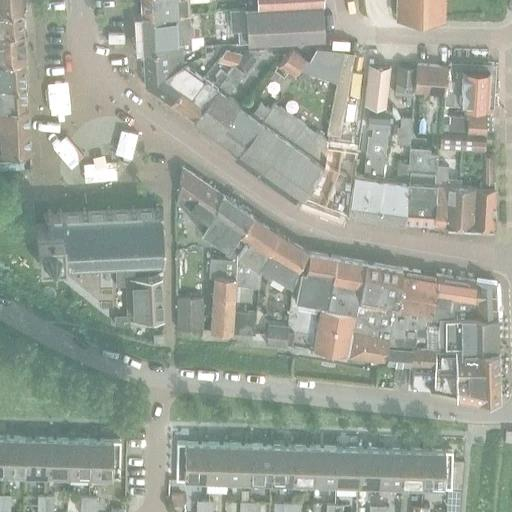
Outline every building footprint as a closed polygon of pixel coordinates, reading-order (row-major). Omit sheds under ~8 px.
[(0,0),(0,12),(21,12),(20,0),(0,0)] [(188,12),(188,0),(193,0),(139,0),(140,15),(188,12)] [(256,0),(257,5),(244,6),(244,9),(321,5),(320,0),(256,0)] [(395,0),(395,16),(443,17),(443,0),(395,0)] [(245,30),(246,42),(323,38),(321,5),(229,10),(230,30),(245,30)] [(0,36),(23,34),(21,12),(0,12),(0,36)] [(142,50),(181,49),(191,49),(190,37),(193,33),(192,26),(189,23),(188,12),(140,15),(142,50)] [(0,63),(5,63),(24,62),(23,34),(0,36),(0,63)] [(338,134),(353,53),(342,51),(342,50),(316,47),(308,60),(304,57),(297,67),(336,81),(326,132),(328,132),(338,134)] [(279,63),(291,48),(271,48),(262,57),(279,63)] [(297,67),(304,57),(291,48),(279,63),(293,73),(297,67)] [(183,65),(182,64),(181,49),(142,50),(145,85),(183,65)] [(217,60),(233,65),(242,54),(225,51),(217,60)] [(244,52),(236,65),(246,72),(254,58),(244,52)] [(0,87),(26,85),(24,62),(5,63),(0,63),(0,87)] [(368,62),(364,101),(384,103),(388,64),(368,62)] [(446,66),(415,63),(415,66),(413,90),(444,93),(446,66)] [(192,92),(202,79),(183,65),(145,85),(170,103),(177,92),(181,95),(186,88),(192,92)] [(216,135),(239,105),(239,104),(227,95),(243,72),(233,65),(226,73),(192,119),(216,135)] [(415,66),(397,65),(394,93),(412,95),(415,66)] [(443,104),(486,106),(488,69),(458,67),(458,73),(446,73),(444,93),(443,104)] [(192,119),(226,73),(220,68),(215,76),(217,77),(213,82),(205,76),(202,79),(192,92),(186,88),(181,95),(177,92),(170,103),(192,119)] [(0,109),(27,108),(26,85),(0,87),(0,109)] [(239,152),(260,121),(269,108),(260,102),(251,113),(239,105),(216,135),(239,152)] [(306,124),(296,118),(273,102),(269,108),(260,121),(239,152),(263,171),(269,175),(306,124)] [(0,155),(30,154),(29,130),(27,108),(0,109),(0,155)] [(382,177),(386,136),(388,111),(368,108),(366,125),(372,126),(371,134),(367,134),(363,175),(353,174),(346,214),(374,218),(382,177)] [(450,133),(485,135),(486,109),(465,108),(464,115),(441,113),(440,121),(451,122),(450,133)] [(401,117),(400,126),(411,127),(411,117),(401,117)] [(484,149),(485,135),(450,133),(451,122),(440,121),(439,147),(484,149)] [(325,146),(326,138),(306,124),(269,175),(301,196),(322,165),(324,154),(325,146)] [(327,134),(326,138),(325,146),(332,147),(334,135),(327,134)] [(337,167),(322,205),(346,214),(353,174),(357,146),(348,144),(346,158),(339,157),(337,167)] [(437,224),(441,164),(437,164),(438,153),(429,152),(430,148),(410,146),(408,162),(402,221),(437,224)] [(475,185),(472,226),(494,227),(494,186),(494,153),(482,153),(482,178),(480,178),(480,186),(475,185)] [(301,196),(322,205),(337,167),(339,157),(324,154),(322,165),(301,196)] [(0,170),(22,169),(22,161),(0,161),(0,170)] [(402,221),(408,162),(397,161),(395,179),(382,177),(374,218),(402,221)] [(475,185),(461,185),(462,178),(448,177),(448,165),(441,164),(437,224),(472,226),(475,185)] [(210,217),(222,194),(182,166),(177,200),(207,222),(210,217)] [(239,234),(252,215),(222,194),(210,217),(207,222),(201,231),(226,250),(224,254),(230,258),(209,256),(208,275),(213,276),(209,331),(230,333),(234,284),(236,254),(246,240),(239,234)] [(115,275),(129,275),(129,259),(132,259),(132,262),(136,262),(135,259),(156,258),(156,262),(140,262),(141,274),(160,273),(159,258),(161,258),(161,256),(164,256),(164,252),(161,252),(159,214),(162,213),(162,209),(159,209),(159,208),(158,208),(157,204),(154,204),(154,208),(133,209),(133,205),(129,205),(129,209),(109,210),(109,206),(106,206),(106,210),(85,211),(85,207),(82,207),(82,211),(61,212),(61,208),(57,208),(57,212),(50,212),(50,209),(47,209),(47,213),(45,213),(45,214),(42,214),(42,217),(45,217),(45,224),(61,223),(62,250),(36,251),(36,262),(50,262),(50,265),(52,265),(52,262),(60,262),(60,265),(63,265),(63,262),(84,261),(84,264),(87,264),(87,261),(108,260),(108,263),(112,263),(111,260),(114,260),(115,275)] [(260,265),(277,232),(252,215),(239,234),(246,240),(236,254),(234,284),(258,286),(260,265)] [(35,224),(36,251),(62,250),(61,223),(45,224),(35,224)] [(277,232),(260,265),(288,282),(290,283),(296,268),(306,250),(277,232)] [(327,293),(334,256),(308,251),(304,270),(299,269),(294,299),(320,304),(321,297),(326,298),(327,293)] [(394,309),(401,267),(334,256),(327,293),(326,298),(394,309)] [(429,318),(430,311),(437,273),(401,267),(394,309),(389,331),(388,338),(384,362),(384,363),(434,366),(436,348),(412,347),(414,344),(416,326),(422,327),(425,320),(430,320),(430,318),(429,318)] [(474,302),(473,279),(437,273),(430,311),(439,312),(441,302),(448,303),(449,297),(453,298),(474,302)] [(126,300),(161,298),(160,278),(130,280),(129,275),(115,275),(115,286),(125,286),(126,300)] [(451,317),(496,316),(495,283),(473,279),(474,302),(453,298),(451,317)] [(201,296),(176,296),(176,328),(201,328),(201,296)] [(451,318),(451,317),(453,298),(449,297),(448,303),(441,302),(439,312),(430,311),(429,318),(430,318),(438,318),(438,320),(443,320),(443,318),(451,318)] [(161,298),(126,300),(126,315),(113,316),(113,325),(123,324),(122,320),(162,318),(161,298)] [(461,350),(497,351),(496,316),(451,317),(451,318),(443,318),(443,320),(438,320),(438,350),(445,351),(445,350),(455,350),(461,350)] [(318,319),(313,351),(346,356),(384,363),(384,362),(388,338),(351,331),(352,325),(318,319)] [(286,345),(287,325),(267,324),(265,343),(286,345)] [(308,336),(292,333),(290,345),(306,348),(308,336)] [(163,334),(153,335),(153,343),(163,343),(163,334)] [(233,335),(231,348),(251,348),(251,335),(233,335)] [(497,351),(461,350),(455,350),(445,350),(445,351),(443,370),(435,369),(434,378),(440,379),(439,392),(478,400),(499,400),(497,351)] [(24,473),(25,436),(4,436),(3,472),(24,473)] [(46,474),(47,437),(25,436),(24,473),(46,474)] [(67,475),(68,438),(47,437),(46,474),(67,475)] [(89,475),(90,438),(68,438),(67,475),(89,475)] [(90,438),(89,475),(119,476),(120,439),(90,438)] [(205,479),(206,442),(176,441),(175,478),(205,479)] [(227,479),(228,443),(206,442),(205,479),(227,479)] [(248,480),(249,443),(228,443),(227,479),(248,480)] [(270,481),(271,444),(249,443),(248,480),(270,481)] [(291,481),(292,445),(271,444),(270,481),(291,481)] [(313,482),(314,445),(292,445),(291,481),(313,482)] [(334,483),(335,446),(314,445),(313,482),(334,483)] [(356,483),(357,446),(335,446),(334,483),(356,483)] [(377,484),(379,447),(357,446),(356,483),(377,484)] [(399,485),(400,448),(379,447),(377,484),(399,485)] [(421,485),(422,448),(400,448),(399,485),(421,485)] [(422,448),(421,485),(450,486),(452,449),(422,448)] [(1,511),(9,511),(10,493),(2,493),(1,511)] [(171,493),(170,505),(182,505),(182,493),(171,493)] [(44,511),(45,494),(37,494),(36,511),(44,511)] [(44,511),(52,511),(53,495),(45,494),(44,511)] [(87,511),(88,496),(80,496),(79,511),(87,511)] [(87,511),(95,511),(96,496),(88,496),(87,511)] [(203,511),(204,499),(196,499),(195,511),(203,511)] [(203,511),(211,511),(212,499),(204,499),(203,511)] [(247,511),(248,501),(239,500),(238,511),(247,511)] [(247,511),(255,511),(256,501),(248,501),(247,511)] [(290,511),(291,502),(282,502),(282,511),(290,511)] [(290,511),(298,511),(299,502),(291,502),(290,511)] [(333,511),(334,503),(326,503),(325,511),(333,511)] [(333,511),(341,511),(342,503),(334,503),(333,511)]
